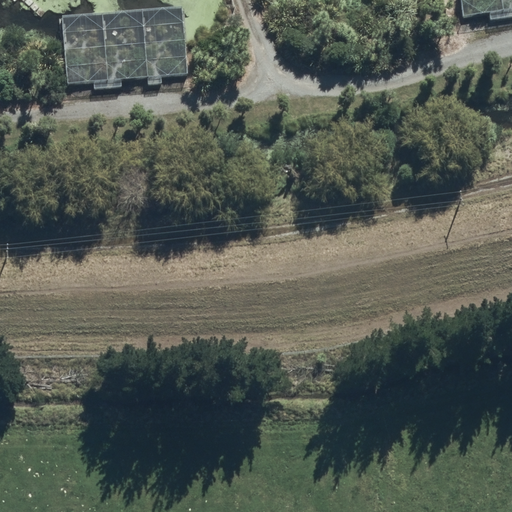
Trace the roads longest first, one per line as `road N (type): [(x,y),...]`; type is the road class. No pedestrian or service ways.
road 1 (track): [(511,42),(386,76),(119,107),(0,111)]
road 2 (track): [(0,244),(255,231),(511,181)]
